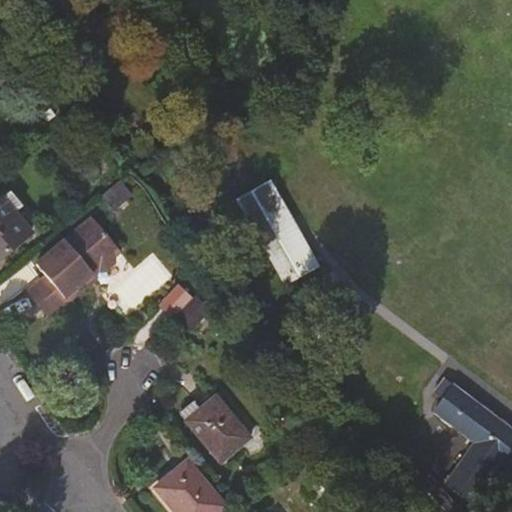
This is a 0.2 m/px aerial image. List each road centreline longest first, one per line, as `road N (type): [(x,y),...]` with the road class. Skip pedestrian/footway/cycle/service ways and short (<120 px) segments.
road 1 (residential): [(0,377),(34,443),(73,482)]
road 2 (residential): [(135,377),(123,418),(73,482)]
